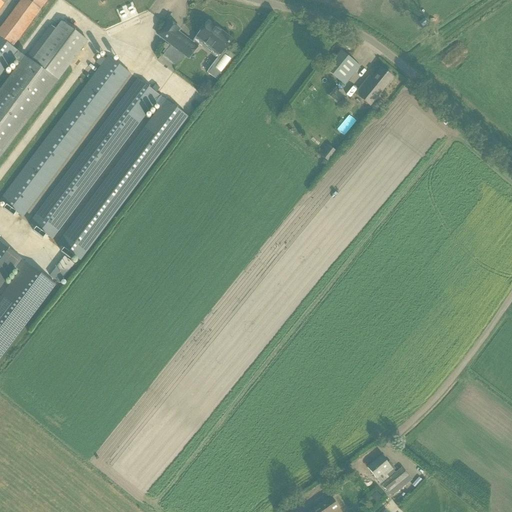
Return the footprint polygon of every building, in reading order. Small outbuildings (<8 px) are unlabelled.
[(21,0),(0,28),(0,37),(12,47),(47,0),(21,0)] [(212,51),(213,50),(220,55),(232,40),(221,31),(220,33),(216,30),(217,29),(208,22),(192,43),(187,39),(187,40),(186,42),(176,34),(180,30),(168,21),(157,35),(183,55),(187,50),(192,54),(199,44),(202,46),(204,44),(212,51)] [(0,74),(12,58),(19,64),(0,89),(0,157),(87,41),(61,22),(55,30),(31,62),(18,51),(12,47),(0,37),(0,74)] [(225,50),(219,57),(218,57),(206,73),(218,82),(236,58),(225,50)] [(327,76),(329,73),(344,86),(353,74),(360,67),(341,51),(334,59),(323,72),(327,76)] [(0,200),(0,201),(5,205),(3,209),(12,216),(15,212),(21,217),(124,81),(130,73),(108,57),(106,60),(103,58),(102,59),(99,58),(95,63),(101,67),(0,200)] [(369,106),(386,86),(392,78),(381,69),(373,79),(369,77),(363,84),(355,94),(369,106)] [(29,223),(35,228),(33,231),(42,239),(45,235),(51,240),(154,103),(160,108),(58,244),(64,249),(61,252),(70,260),(73,256),(79,261),(187,117),(156,93),(160,88),(155,85),(151,90),(138,79),(132,87),(29,223)] [(341,98),(346,90),(340,87),(335,95),(341,98)] [(347,94),(342,97),(346,103),(351,99),(347,94)] [(343,121),(335,131),(344,138),(352,129),(343,121)] [(330,147),(322,158),(329,163),(337,152),(330,147)] [(0,225),(0,232),(21,245),(25,240),(0,225)] [(0,288),(22,260),(0,243),(0,288)] [(64,257),(49,276),(59,283),(73,264),(64,257)] [(20,272),(0,298),(0,359),(56,286),(22,260),(16,269),(20,272)] [(395,472),(393,471),(381,456),(367,468),(391,496),(405,485),(402,481),(408,476),(401,467),(395,472)] [(341,511),(331,497),(310,511),(341,511)]
